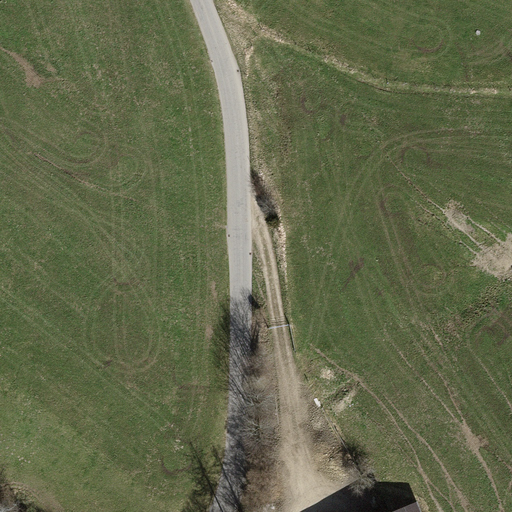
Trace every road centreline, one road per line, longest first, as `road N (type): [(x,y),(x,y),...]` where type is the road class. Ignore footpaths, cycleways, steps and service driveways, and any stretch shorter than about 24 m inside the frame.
road 1 (tertiary): [(200,0),(225,64),(238,143),(238,431),(223,511)]
road 2 (track): [(239,194),(264,232),(281,327),(298,445),(294,511)]
